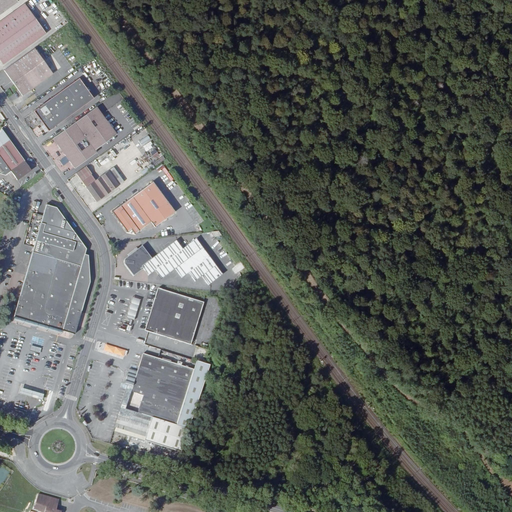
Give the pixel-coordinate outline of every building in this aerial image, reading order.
[(0,0),(0,13),(17,0),(0,0)] [(24,3),(0,21),(0,59),(3,64),(46,33),(24,3)] [(35,48),(4,70),(22,95),(53,73),(35,48)] [(78,78),(33,111),(48,131),(93,98),(78,78)] [(96,107),(52,138),(74,168),(97,152),(95,150),(116,134),(96,107)] [(39,126),(34,130),(38,136),(43,133),(39,126)] [(17,180),(31,170),(1,129),(0,131),(0,174),(5,176),(11,171),(17,180)] [(93,160),(98,169),(118,156),(115,151),(127,143),(124,139),(93,160)] [(148,141),(143,144),(149,152),(154,149),(148,141)] [(92,174),(86,166),(76,173),(81,181),(92,174)] [(113,167),(85,187),(96,202),(124,182),(113,167)] [(154,177),(110,208),(127,232),(131,229),(135,234),(142,229),(154,220),(157,226),(178,210),(154,177)] [(46,204),(41,222),(14,316),(62,330),(74,334),(89,281),(88,255),(84,254),(86,249),(57,207),(46,204)] [(151,259),(141,247),(125,258),(124,259),(123,260),(123,261),(123,262),(123,263),(123,264),(132,276),(142,269),(147,276),(154,271),(161,280),(175,270),(181,279),(188,274),(195,283),(202,278),(208,287),(222,277),(196,241),(182,251),(176,242),(151,259)] [(148,330),(161,288),(158,287),(144,329),(148,330)] [(203,301),(161,288),(148,330),(190,344),(203,301)] [(139,306),(130,303),(124,324),(132,326),(139,306)] [(106,343),(104,351),(125,358),(127,350),(106,343)] [(193,370),(142,354),(136,371),(124,409),(175,425),(193,370)] [(124,409),(136,371),(129,369),(124,385),(126,386),(112,431),(179,453),(210,367),(195,362),(193,370),(175,425),(124,409)] [(35,391),(24,388),(22,394),(42,400),(43,394),(35,391)] [(44,511),(46,507),(56,510),(59,499),(38,493),(34,509),(44,511)]
